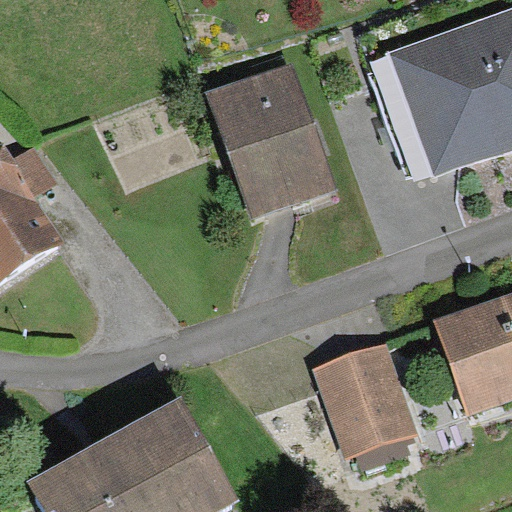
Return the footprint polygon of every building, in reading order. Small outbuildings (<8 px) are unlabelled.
[(427,176),(432,189),(511,159),(511,14),(388,59),(392,71),(369,79),(407,183),(427,176)] [(294,71),(209,102),(254,229),(340,199),(294,71)] [(0,292),(65,250),(35,205),(59,189),(35,152),(12,168),(0,150),(0,292)] [(511,302),(432,331),(467,427),(511,411),(511,302)] [(388,350),(314,376),(346,467),(420,441),(388,350)] [(32,511),(237,511),(182,413),(26,500),(32,511)]
